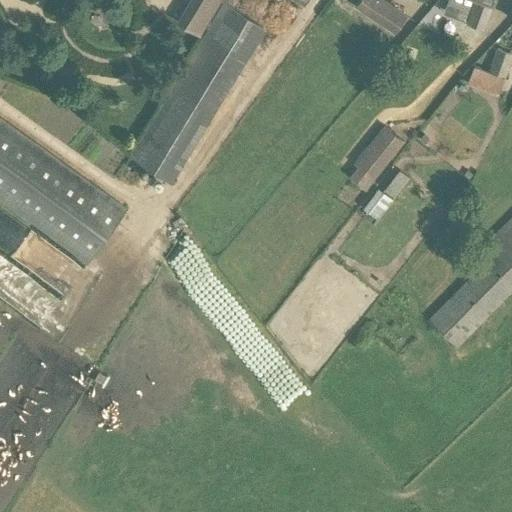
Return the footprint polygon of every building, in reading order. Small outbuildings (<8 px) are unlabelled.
[(188,0),(175,22),(199,37),(222,0),(188,0)] [(380,0),(358,0),(355,6),(395,33),(406,16),(380,0)] [(454,14),(469,20),(468,23),(483,29),(493,0),(448,0),(448,2),(458,5),(454,14)] [(223,5),(129,159),(170,184),(263,29),(223,5)] [(507,77),(511,62),(511,52),(497,48),(489,71),(507,77)] [(321,174),(364,127),(347,112),(304,158),(321,174)] [(0,119),(0,201),(87,264),(126,210),(0,119)] [(384,126),(354,164),(368,175),(374,180),(404,142),(384,126)] [(394,198),(409,177),(399,170),(384,190),(394,198)] [(472,276),(428,320),(455,347),(511,289),(511,216),(463,267),(472,276)] [(20,284),(9,302),(58,334),(69,317),(20,284)]
